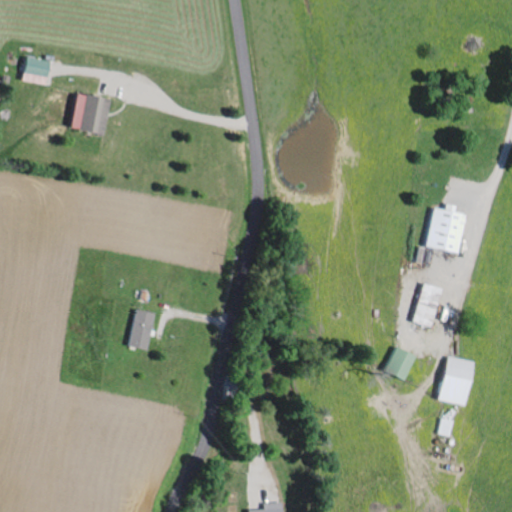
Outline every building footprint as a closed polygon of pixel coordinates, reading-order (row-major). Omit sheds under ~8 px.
[(20,80),(43,84),(47,61),(24,57),(20,80)] [(108,99),(74,92),(67,128),(100,135),(108,99)] [(421,246),(455,254),(464,215),(430,207),(421,246)] [(428,327),(436,287),(419,283),(410,323),(428,327)] [(144,350),(152,314),(134,309),(125,346),(144,350)] [(402,380),(412,355),(392,347),(382,372),(402,380)] [(472,363),(445,356),(434,399),(461,406),(472,363)] [(243,510),(243,511),(276,511),(277,503),(258,503),(258,509),(243,510)]
